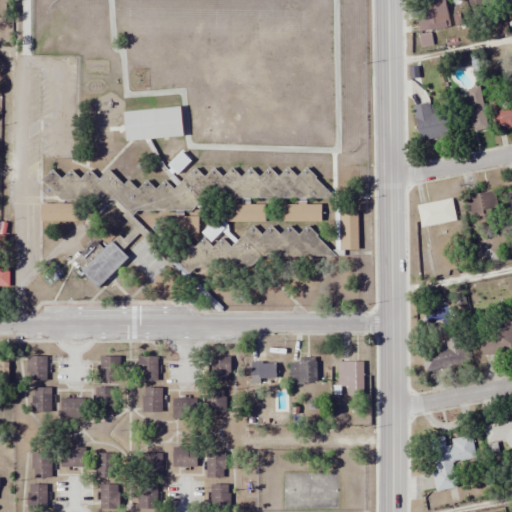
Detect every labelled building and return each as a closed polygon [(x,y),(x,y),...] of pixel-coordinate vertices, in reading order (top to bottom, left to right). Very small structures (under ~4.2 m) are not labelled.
[(420,33),(451,27),(446,0),(424,0),(427,12),(416,14),(420,33)] [(492,0),(464,0),(482,13),(492,0)] [(484,128),(483,88),(466,88),(466,97),(457,97),(458,129),(484,128)] [(420,141),(450,136),(445,107),(432,109),(431,103),(413,106),(420,141)] [(511,126),(511,106),(494,106),(494,126),(511,126)] [(181,108),(124,113),(127,142),(184,137),(181,108)] [(495,192),(466,197),(471,228),(500,223),(495,192)] [(454,199),(417,205),(421,227),(458,221),(454,199)] [(41,221),(80,221),(80,204),(41,204),(41,221)] [(227,205),(227,221),(265,221),(265,205),(227,205)] [(321,205),(282,205),(282,222),(321,222),(321,205)] [(358,212),(341,211),(341,251),(358,251),(358,212)] [(160,235),(198,235),(198,217),(160,217),(160,235)] [(195,299),(208,298),(223,311),(234,310),(246,302),(244,276),(252,266),(263,258),(310,254),(306,248),(305,241),(289,228),(280,234),(271,227),(262,234),(251,225),(233,248),(222,239),(213,246),(204,239),(194,246),(187,240),(183,246),(179,248),(170,260),(195,295),(195,299)] [(98,289),(129,259),(148,280),(166,264),(140,236),(135,230),(123,241),(119,236),(103,250),(95,241),(73,261),(98,289)] [(9,266),(0,266),(0,289),(9,289),(9,266)] [(482,356),(511,351),(511,328),(479,334),(482,356)] [(425,373),(468,365),(462,333),(444,336),(446,348),(421,353),(425,373)] [(47,357),(27,357),(27,381),(47,381),(47,357)] [(100,381),(120,381),(120,357),(100,357),(100,381)] [(158,381),(158,357),(138,357),(138,381),(158,381)] [(230,357),(211,357),(211,381),(230,381),(230,357)] [(315,384),(315,359),(290,359),(290,384),(315,384)] [(9,362),(0,361),(0,384),(9,384),(9,362)] [(364,387),(364,362),(338,362),(338,387),(364,387)] [(252,379),(276,379),(276,363),(252,363),(252,379)] [(96,413),(115,413),(115,387),(96,387),(96,413)] [(162,413),(162,388),(142,388),(142,413),(162,413)] [(31,389),(32,412),(51,412),(51,389),(31,389)] [(206,413),(225,413),(225,389),(206,389),(206,413)] [(85,398),(61,398),(61,418),(85,418),(85,398)] [(173,419),(197,419),(197,399),(173,399),(173,419)] [(509,442),(511,441),(511,420),(483,426),(486,444),(509,440),(509,442)] [(453,463),(475,459),(471,437),(447,440),(447,438),(428,441),(436,492),(457,488),(453,463)] [(85,468),(85,448),(60,448),(60,468),(85,468)] [(173,468),(197,468),(197,448),(173,448),(173,468)] [(32,478),(51,478),(51,454),(32,454),(32,478)] [(96,478),(116,478),(116,454),(96,454),(96,478)] [(140,509),(159,510),(160,454),(141,454),(140,509)] [(225,454),(206,454),(206,478),(225,478),(225,454)] [(47,485),(28,485),(28,511),(47,511),(47,485)] [(100,510),(118,510),(118,485),(100,485),(100,510)] [(228,485),(210,485),(210,511),(228,511),(228,485)]
